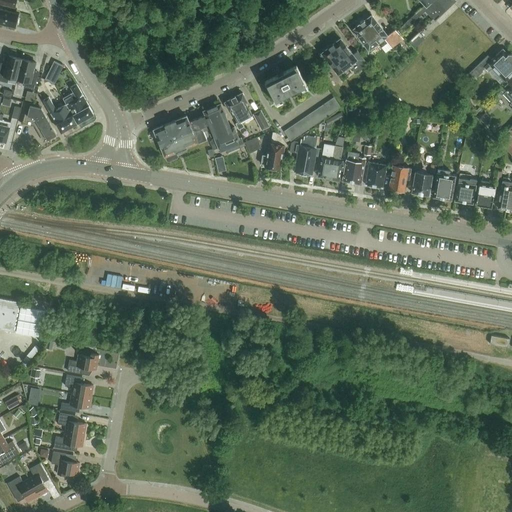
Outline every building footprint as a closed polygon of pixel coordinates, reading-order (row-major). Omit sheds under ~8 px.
[(420,0),(432,12),(430,14),(432,16),(435,20),(454,3),(456,1),(455,0),(420,0)] [(0,8),(0,22),(14,26),(17,13),(0,8)] [(372,15),(353,30),(369,51),(385,39),(388,43),(392,48),(404,39),(396,30),(388,36),(372,15)] [(420,32),(414,38),(419,43),(425,37),(420,32)] [(356,74),(368,64),(357,50),(353,53),(341,38),(322,53),(338,74),(350,66),(356,74)] [(506,81),(511,74),(511,53),(508,54),(503,49),(492,60),(488,56),(472,72),(477,78),(483,72),(483,71),(486,68),(488,71),(492,66),(506,81)] [(9,77),(17,79),(22,59),(9,56),(6,67),(0,66),(0,67),(0,80),(8,83),(9,77)] [(35,62),(22,59),(17,79),(25,81),(24,87),(35,90),(38,75),(33,74),(35,62)] [(54,62),(55,61),(50,59),(45,67),(50,70),(54,62)] [(331,69),(326,62),(322,65),(324,67),(318,72),(320,75),(326,70),(327,71),(331,69)] [(265,81),(275,101),(306,85),(297,65),(265,81)] [(94,113),(80,88),(77,83),(71,87),(74,92),(64,98),(67,104),(78,123),(94,113)] [(508,84),(497,94),(502,95),(503,94),(510,87),(508,84)] [(511,85),(510,87),(503,94),(511,103),(510,104),(511,105),(511,85)] [(241,121),(253,115),(246,103),(248,102),(243,93),(225,102),(230,111),(232,111),(238,122),(238,123),(241,121)] [(341,106),(334,96),(284,130),(291,140),(341,106)] [(78,123),(67,104),(57,109),(50,97),(44,100),(62,132),(78,123)] [(28,104),(24,123),(40,128),(48,140),(57,135),(42,108),(28,104)] [(221,104),(204,111),(205,115),(209,124),(215,138),(212,139),(212,141),(210,142),(214,150),(219,147),(221,152),(226,150),(228,152),(240,147),(245,145),(243,143),(241,138),(239,138),(235,127),(231,128),(225,115),(226,115),(221,104)] [(15,106),(12,117),(18,119),(21,107),(15,106)] [(262,131),(271,127),(262,110),(253,114),(262,131)] [(344,116),(342,112),(326,120),(328,124),(344,116)] [(486,113),(479,119),(484,124),(491,118),(486,113)] [(194,120),(189,122),(193,131),(202,127),(209,124),(205,115),(194,120)] [(187,116),(154,129),(155,131),(158,140),(161,146),(172,141),(172,139),(193,131),(189,122),(187,116)] [(0,139),(6,141),(11,122),(2,120),(0,119),(0,139)] [(238,123),(238,122),(236,124),(239,130),(244,127),(241,121),(238,123)] [(172,141),(161,146),(161,147),(165,156),(166,156),(168,160),(170,161),(177,158),(178,156),(176,152),(187,147),(207,139),(202,127),(193,131),(172,139),(172,141)] [(288,146),(279,133),(273,132),(271,143),(269,143),(267,156),(263,155),(261,165),(279,169),(282,153),(283,154),(285,146),(288,147),(288,146)] [(500,142),(511,155),(511,135),(509,133),(500,142)] [(297,145),(296,152),(298,152),(294,172),(312,175),(316,155),(318,155),(319,148),(316,148),(318,137),(315,136),(315,137),(307,136),(307,137),(304,137),(304,140),(301,139),(300,145),(297,145)] [(245,142),(250,153),(261,147),(256,137),(245,142)] [(296,153),(296,152),(297,145),(298,142),(295,141),(291,144),(290,152),(296,153)] [(335,146),(335,145),(324,144),(322,157),(318,176),(329,178),(331,166),(332,166),(335,146)] [(343,170),(344,161),(340,161),(343,147),(335,146),(332,166),(331,166),(329,178),(339,180),(341,170),(343,170)] [(410,179),(411,168),(396,165),(398,156),(393,155),(391,165),(393,166),(389,188),(404,191),(407,179),(410,179)] [(361,184),(366,158),(359,156),(358,161),(347,159),(343,180),(361,184)] [(383,187),(387,165),(370,162),(366,184),(383,187)] [(451,199),(456,175),(451,174),(451,173),(449,173),(450,170),(438,168),(438,172),(437,172),(433,196),(451,199)] [(494,170),(492,182),(500,183),(502,172),(494,170)] [(429,196),(433,174),(416,171),(412,193),(429,196)] [(507,209),(511,178),(503,177),(498,208),(507,209)] [(473,203),(477,179),(470,178),(470,179),(459,178),(455,200),(473,203)] [(492,206),(495,187),(489,186),(490,182),(481,180),(481,184),(480,184),(476,204),(492,206)] [(0,329),(1,328),(14,330),(20,301),(0,297),(0,329)] [(492,335),(491,344),(509,347),(510,338),(492,335)] [(47,340),(45,348),(52,349),(53,341),(47,340)] [(81,367),(95,369),(98,355),(90,353),(89,356),(77,354),(76,361),(68,359),(66,370),(80,373),(81,367)] [(71,393),(91,396),(93,385),(79,383),(80,377),(66,374),(64,385),(72,387),(71,393)] [(89,408),(91,396),(71,393),(69,403),(61,402),(60,409),(75,411),(76,405),(89,408)] [(18,395),(9,399),(13,407),(22,402),(18,395)] [(33,407),(29,410),(35,416),(39,412),(33,407)] [(18,419),(23,413),(19,409),(14,415),(18,419)] [(64,431),(84,435),(86,423),(71,421),(72,415),(59,413),(57,424),(65,425),(64,431)] [(82,446),(84,435),(64,431),(63,437),(55,436),(53,447),(66,449),(67,443),(82,446)] [(0,461),(1,463),(19,452),(12,440),(6,444),(3,438),(0,439),(0,461)] [(25,441),(20,444),(23,449),(28,447),(25,441)] [(40,448),(39,456),(47,457),(48,449),(40,448)] [(77,474),(79,462),(64,460),(65,453),(52,451),(50,463),(58,464),(56,474),(65,475),(65,472),(77,474)] [(28,478),(38,496),(48,490),(40,477),(45,474),(39,463),(29,468),(33,475),(28,478)] [(3,473),(10,470),(8,465),(1,467),(3,473)] [(38,496),(28,478),(22,481),(19,476),(7,483),(17,501),(25,497),(28,501),(38,496)]
